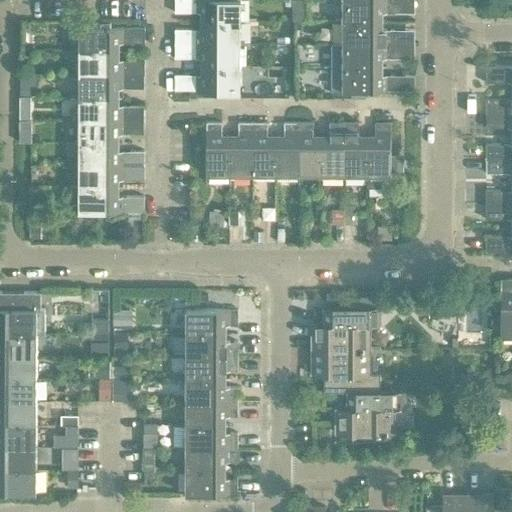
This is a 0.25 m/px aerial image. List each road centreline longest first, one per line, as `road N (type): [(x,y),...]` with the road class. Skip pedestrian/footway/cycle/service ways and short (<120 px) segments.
road 1 (residential): [(279,259),(399,262),(437,251),(442,33)]
road 2 (residential): [(0,248),(27,266),(279,259)]
road 3 (residential): [(511,458),(279,481)]
road 4 (residential): [(279,481),(279,259)]
road 5 (residential): [(165,211),(167,0)]
